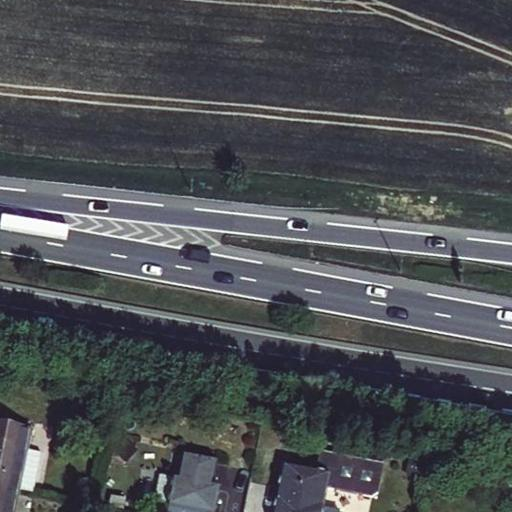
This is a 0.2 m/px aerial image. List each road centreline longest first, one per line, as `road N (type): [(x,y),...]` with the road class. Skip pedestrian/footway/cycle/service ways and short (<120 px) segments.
road 1 (trunk): [(511,327),(0,233)]
road 2 (trunk): [(0,304),(511,393)]
road 3 (trunk): [(511,252),(0,197)]
